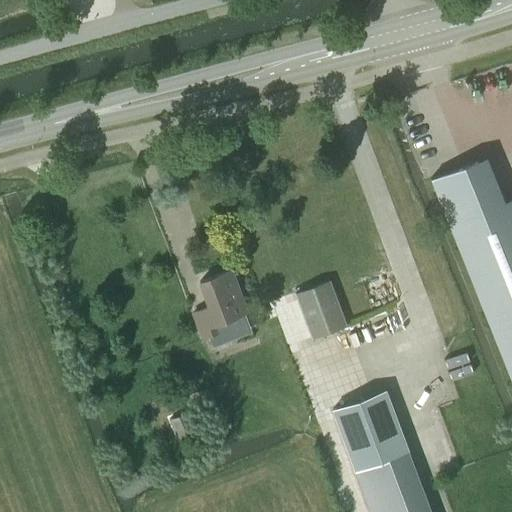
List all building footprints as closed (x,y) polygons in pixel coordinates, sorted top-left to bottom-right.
[(511,196),(495,203),(477,158),(431,177),(511,379),(511,196)] [(201,337),(239,325),(235,314),(246,311),(232,270),(200,281),(206,299),(207,298),(210,306),(192,312),(201,337)] [(312,337),(345,325),(328,280),(295,292),(312,337)] [(358,342),(335,351),(339,361),(362,352),(358,342)] [(386,390),(332,409),(370,511),(430,511),(408,451),(386,390)] [(187,409),(169,416),(179,442),(197,434),(187,409)]
